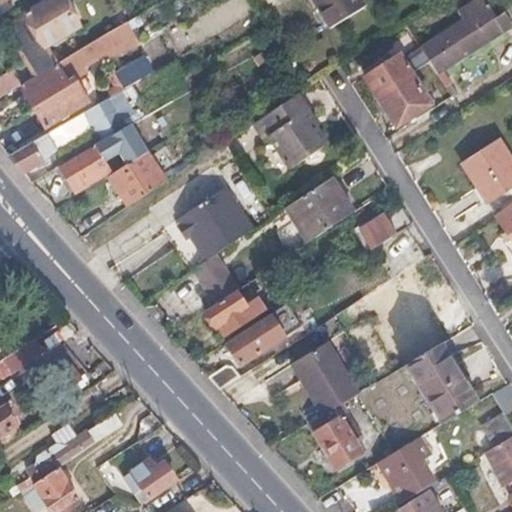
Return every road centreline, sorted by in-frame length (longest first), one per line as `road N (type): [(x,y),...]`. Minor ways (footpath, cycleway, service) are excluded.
road 1 (primary): [(282,511),(0,198)]
road 2 (residential): [(511,355),(332,86)]
